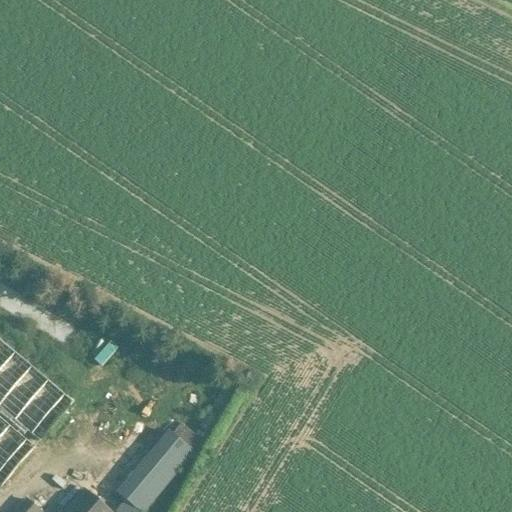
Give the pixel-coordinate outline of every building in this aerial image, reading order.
[(0,489),(73,403),(0,341),(0,489)] [(169,431),(148,456),(172,476),(193,451),(169,431)] [(138,511),(142,511),(172,476),(148,456),(117,494),(138,511)] [(106,511),(84,492),(66,511),(106,511)] [(38,511),(26,501),(16,511),(38,511)]
